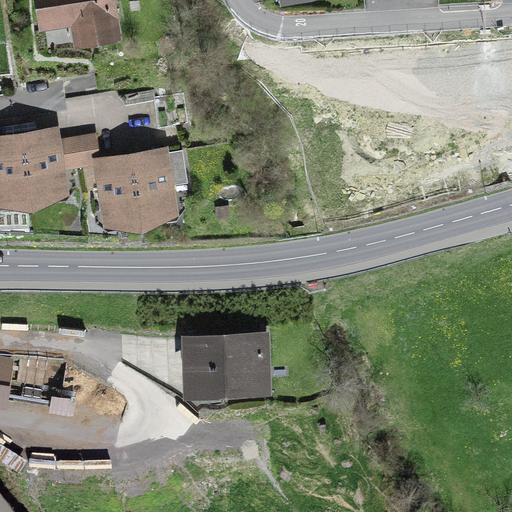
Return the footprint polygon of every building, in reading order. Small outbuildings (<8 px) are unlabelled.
[(79,39),(117,33),(111,0),(39,0),(43,24),(76,19),(79,39)] [(53,130),(22,134),(31,193),(62,188),(53,130)] [(22,134),(0,137),(0,196),(31,193),(22,134)] [(163,151),(132,156),(140,211),(171,207),(163,151)] [(132,156),(102,160),(110,216),(140,211),(132,156)] [(266,385),(264,331),(188,334),(189,387),(266,385)] [(53,393),(52,408),(74,409),(74,394),(53,393)]
